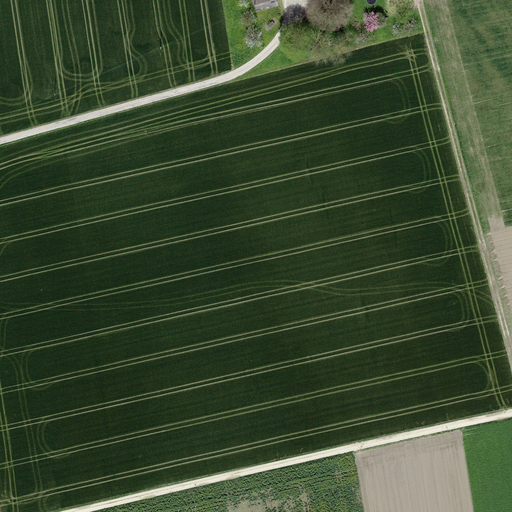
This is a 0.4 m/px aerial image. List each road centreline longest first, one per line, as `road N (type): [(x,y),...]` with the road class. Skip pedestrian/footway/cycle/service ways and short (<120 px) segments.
road 1 (track): [(91,511),(511,415)]
road 2 (track): [(416,0),(511,354)]
